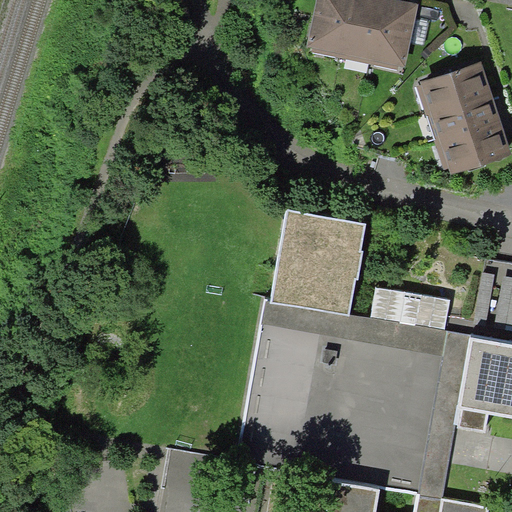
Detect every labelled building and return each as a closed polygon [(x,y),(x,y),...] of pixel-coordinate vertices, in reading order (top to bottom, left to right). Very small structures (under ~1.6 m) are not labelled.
[(410,7),(387,2),(375,0),(318,0),(310,42),(335,47),(334,53),(343,55),(345,49),(369,55),(368,60),(372,61),(374,55),(399,61),(410,7)] [(503,151),(496,129),(492,116),(482,87),(475,65),(423,82),(431,106),(425,108),(428,118),(434,116),(442,140),(436,141),(438,146),(443,144),(451,169),(503,151)] [(484,511),(485,506),(480,505),(480,506),(439,499),(456,404),(511,414),(511,342),(346,313),(353,277),(355,277),(360,249),(358,248),(363,220),(284,206),(268,300),(263,299),(227,503),(246,507),(254,466),(271,469),(269,482),(291,486),(293,473),(330,480),(324,511),(484,511)] [(491,275),(480,274),(472,323),(482,325),(491,275)] [(492,327),(511,330),(511,279),(501,277),(492,327)]
